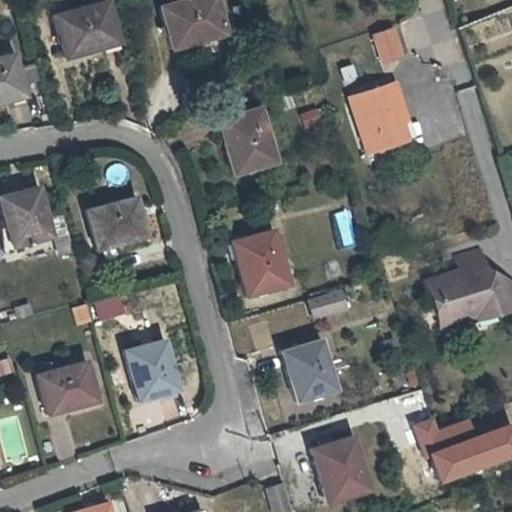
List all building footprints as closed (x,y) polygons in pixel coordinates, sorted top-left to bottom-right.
[(227,32),(217,0),(185,0),(160,7),(172,50),(211,40),(210,38),(227,32)] [(119,42),(107,1),(52,17),(65,60),(103,49),(102,47),(119,42)] [(401,56),(392,30),(375,36),(383,62),(401,56)] [(25,92),(14,51),(0,54),(0,101),(11,98),(10,97),(25,92)] [(407,113),(396,82),(350,97),(369,153),(410,140),(402,115),(407,113)] [(219,116),(224,134),(222,134),(232,172),(275,160),(259,105),(219,116)] [(0,197),(0,222),(8,251),(52,239),(38,187),(0,197)] [(147,237),(136,197),(86,210),(96,247),(112,243),(113,246),(147,237)] [(354,247),(351,210),(331,211),(334,248),(354,247)] [(232,240),(237,257),(234,257),(245,295),(287,284),(273,229),(232,240)] [(435,315),(458,328),(459,328),(466,316),(471,317),(497,309),(498,314),(511,310),(511,279),(506,276),(490,282),(486,269),(489,267),(483,249),(456,257),(461,275),(451,278),(450,272),(424,280),(427,294),(436,299),(429,312),(435,315)] [(308,299),(314,318),(346,308),(340,289),(308,299)] [(90,303),(96,322),(124,314),(118,295),(90,303)] [(70,309),(75,326),(89,322),(85,305),(70,309)] [(474,322),(498,314),(497,309),(471,317),(474,322)] [(440,333),(458,328),(435,315),(440,333)] [(320,339),(275,352),(291,406),(335,393),(320,339)] [(173,371),(165,340),(124,351),(139,402),(176,391),(170,373),(173,371)] [(99,402),(87,361),(31,377),(43,418),(99,402)] [(310,449),(322,488),(324,487),(329,503),(369,490),(353,436),(310,449)] [(264,489),(269,511),(288,511),(289,511),(281,484),(264,489)]
